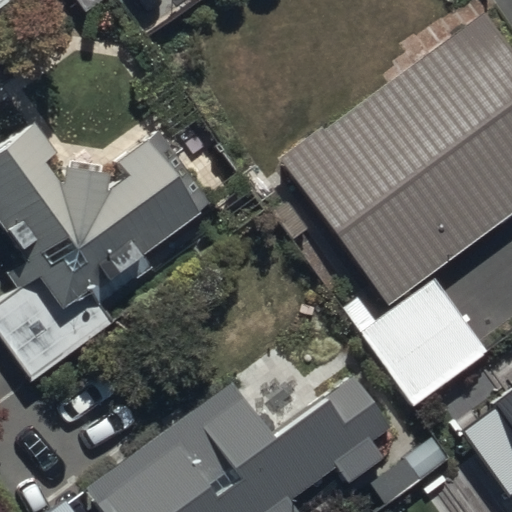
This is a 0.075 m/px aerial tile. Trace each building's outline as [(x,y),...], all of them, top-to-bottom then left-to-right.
[(511,205),(511,54),(476,6),(275,150),(383,299),(511,205)] [(101,308),(90,293),(140,256),(128,240),(198,188),(144,117),(92,156),(47,147),(19,110),(0,123),(0,229),(15,249),(0,260),(0,265),(9,277),(0,283),(0,336),(23,367),(101,308)] [(314,511),(332,500),(318,481),(289,501),(280,489),(328,456),(336,468),(368,446),(361,435),(382,420),(340,360),(311,381),(300,365),(247,402),(224,370),(75,475),(101,511),(314,511)] [(511,511),(511,388),(492,404),(511,431),(511,511)] [(74,511),(56,487),(21,511),(74,511)]
